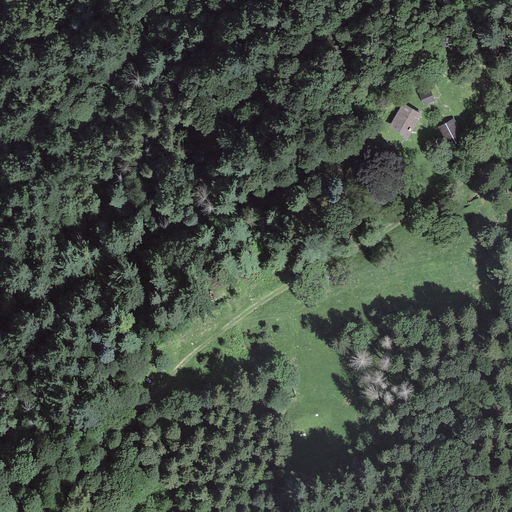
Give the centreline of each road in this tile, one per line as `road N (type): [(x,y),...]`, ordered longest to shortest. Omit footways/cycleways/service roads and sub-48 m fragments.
road 1 (track): [(496,160),(285,281),(183,354),(107,464),(56,511)]
road 2 (track): [(0,207),(101,108),(164,0)]
